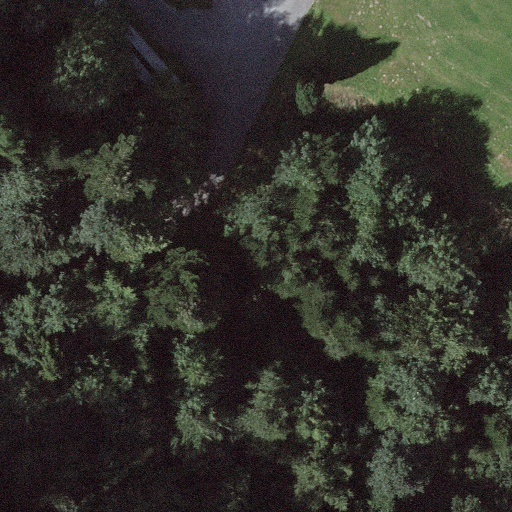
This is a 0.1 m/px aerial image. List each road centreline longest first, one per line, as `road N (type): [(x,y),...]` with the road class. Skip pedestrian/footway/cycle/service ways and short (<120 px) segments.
road 1 (unclassified): [(0,240),(147,230),(195,199),(224,158),(247,88),(295,0)]
road 2 (track): [(140,0),(163,27),(247,88)]
